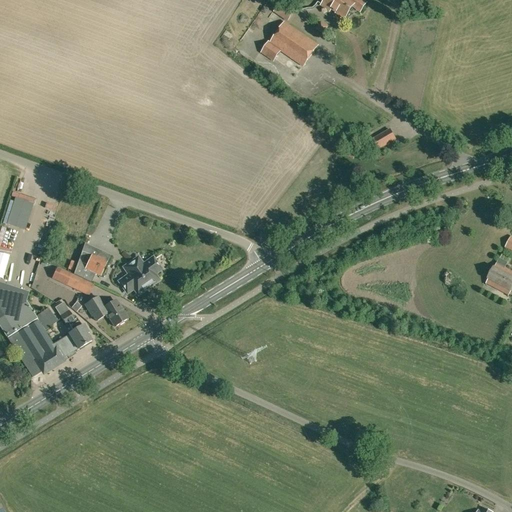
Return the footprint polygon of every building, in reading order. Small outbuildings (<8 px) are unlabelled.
[(360,11),(366,3),(361,0),(324,0),(321,5),(330,11),(331,9),(344,18),(353,6),(360,11)] [(288,22),(293,14),(295,11),(281,1),(273,12),(288,22)] [(260,53),(273,62),(280,52),(303,67),(319,45),(284,22),(264,51),(262,50),(260,53)] [(345,88),(340,96),(321,85),(314,96),(324,103),(326,99),(332,103),(329,107),(365,130),(378,108),(345,88)] [(390,130),(370,141),(376,151),(396,140),(390,130)] [(27,216),(29,209),(12,204),(0,249),(0,251),(10,254),(14,240),(10,239),(15,219),(14,219),(16,213),(27,216)] [(42,240),(30,286),(35,287),(48,241),(42,240)] [(110,256),(85,244),(74,275),(91,283),(95,274),(101,276),(110,256)] [(143,266),(138,258),(125,268),(130,275),(120,282),(128,293),(134,289),(139,295),(159,281),(155,274),(161,270),(153,259),(143,266)] [(511,271),(497,263),(495,267),(493,266),(486,279),(487,280),(485,284),(509,296),(511,292),(511,293),(511,292),(511,271)] [(89,296),(94,286),(58,269),(53,280),(89,296)] [(0,327),(11,345),(25,368),(35,362),(42,373),(62,361),(53,345),(39,323),(36,318),(26,302),(29,293),(0,283),(0,327)] [(93,316),(96,321),(103,317),(99,311),(104,308),(101,304),(97,297),(85,305),(92,316),(93,316)] [(104,302),(101,304),(104,308),(99,311),(103,317),(107,315),(115,327),(119,325),(120,326),(124,323),(123,322),(127,319),(116,301),(107,306),(104,302)] [(55,308),(60,317),(66,326),(69,324),(73,332),(68,335),(77,348),(78,350),(91,342),(87,335),(89,333),(84,325),(82,326),(75,316),(72,317),(63,303),(55,308)] [(68,335),(53,345),(62,361),(66,358),(67,358),(75,353),(73,350),(77,348),(68,335)]
